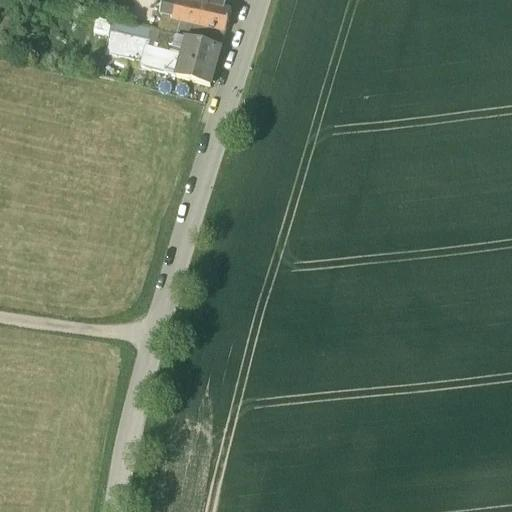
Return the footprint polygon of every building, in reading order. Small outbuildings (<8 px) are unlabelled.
[(222,13),(163,0),(159,18),(161,19),(180,23),(180,22),(171,20),(175,5),(230,17),(231,15),(222,13)] [(225,2),(216,0),(162,0),(163,0),(222,13),(225,2)] [(230,17),(175,5),(171,20),(180,22),(206,28),(206,31),(225,36),(230,17)] [(180,23),(161,19),(158,33),(176,39),(180,23)] [(206,28),(180,22),(180,23),(176,39),(185,41),(220,51),(221,51),(225,36),(206,31),(206,28)] [(151,33),(117,25),(114,36),(149,44),(151,33)] [(158,33),(151,32),(151,33),(149,44),(114,36),(110,35),(105,58),(141,66),(140,69),(140,70),(164,76),(164,77),(174,81),(181,56),(172,53),(176,41),(185,43),(185,41),(176,39),(158,33)] [(185,43),(176,41),(172,53),(181,56),(185,43)] [(220,51),(185,41),(185,43),(181,56),(174,81),(209,90),(220,51)] [(140,69),(127,66),(123,85),(159,95),(164,77),(164,76),(140,70),(140,69)]
